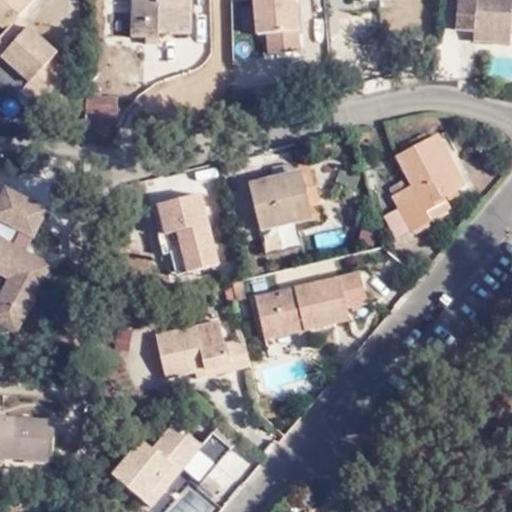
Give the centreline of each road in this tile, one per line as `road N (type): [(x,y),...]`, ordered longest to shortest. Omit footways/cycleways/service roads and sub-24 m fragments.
road 1 (residential): [(511,115),(427,97),(135,162)]
road 2 (residential): [(511,204),(321,422)]
